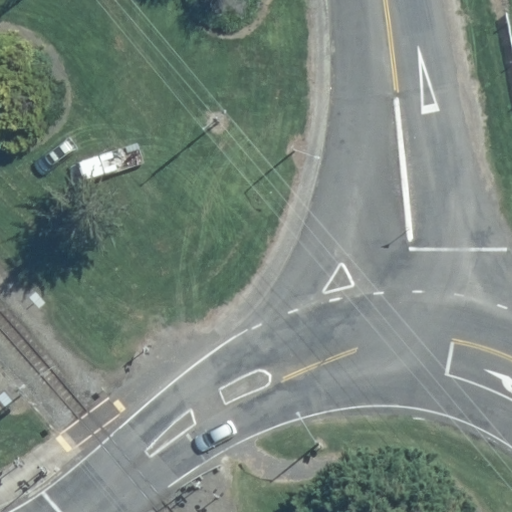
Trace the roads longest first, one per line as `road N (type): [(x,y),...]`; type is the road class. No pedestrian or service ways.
road 1 (tertiary): [(76,511),(124,463),(274,368),(350,345),(417,340)]
road 2 (unclassified): [(385,0),(417,340)]
